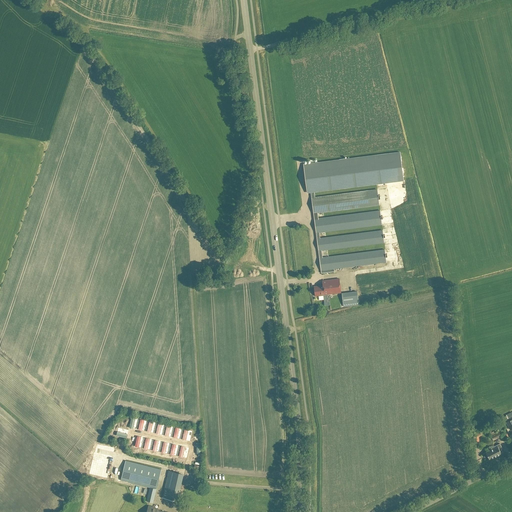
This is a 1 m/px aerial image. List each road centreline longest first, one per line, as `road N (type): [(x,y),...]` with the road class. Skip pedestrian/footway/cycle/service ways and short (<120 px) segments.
road 1 (secondary): [(298,511),(298,425),(249,50)]
road 2 (track): [(49,0),(57,16),(89,37),(231,257)]
road 3 (track): [(451,0),(257,49)]
